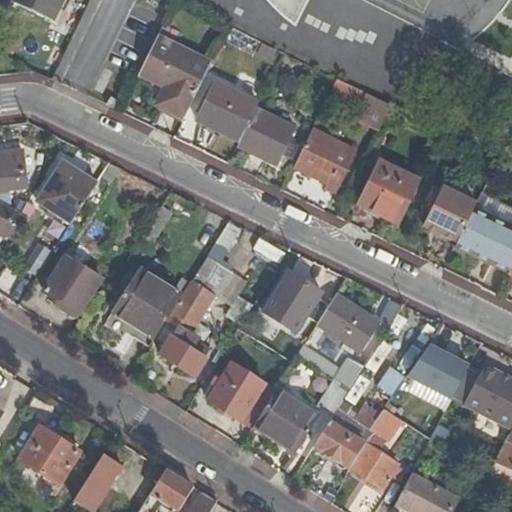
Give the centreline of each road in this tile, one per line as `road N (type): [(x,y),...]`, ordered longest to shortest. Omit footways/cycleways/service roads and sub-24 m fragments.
road 1 (residential): [(0,99),(26,95),(511,333)]
road 2 (residential): [(274,511),(0,340)]
